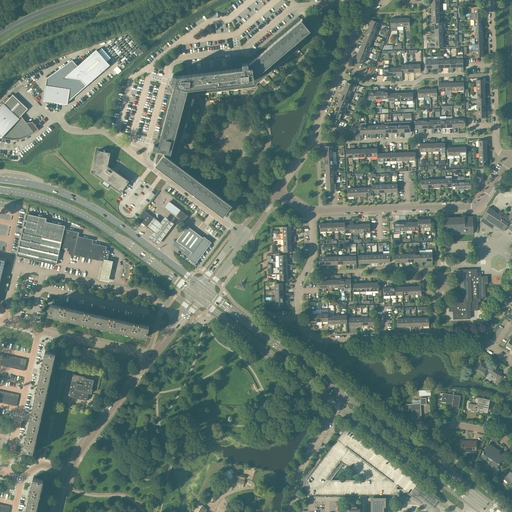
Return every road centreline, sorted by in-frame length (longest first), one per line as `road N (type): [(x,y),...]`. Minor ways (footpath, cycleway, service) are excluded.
road 1 (secondary): [(503,511),(206,290)]
road 2 (secondary): [(200,299),(472,505)]
road 3 (secondary): [(199,285),(95,208),(0,179)]
road 4 (unclassified): [(189,152),(204,107),(270,95),(306,53),(315,31),(299,6)]
road 5 (secondary): [(0,189),(83,215),(192,294)]
road 6 (unclassified): [(239,231),(106,133),(61,123)]
road 7 (residential): [(307,267),(297,286),(307,332),(326,339),(434,335)]
road 8 (residential): [(317,143),(495,136)]
road 9 (residential): [(338,74),(364,84),(493,75)]
road 10 (residential): [(6,474),(38,330)]
road 11 (unclassified): [(175,316),(143,293),(42,272)]
road 12 (unclassified): [(69,472),(143,367)]
